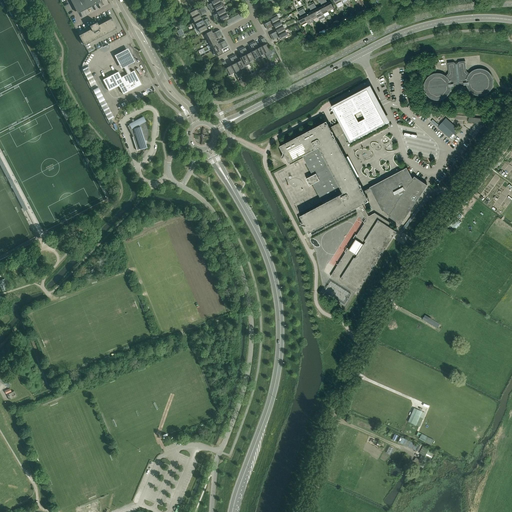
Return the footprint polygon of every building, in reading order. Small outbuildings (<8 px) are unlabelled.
[(99,0),(70,0),(78,13),(100,2),(99,0)] [(328,11),(322,0),(318,0),(322,6),(319,7),(323,14),(328,11)] [(325,0),(322,0),(328,11),(334,8),(330,2),(327,3),(325,0)] [(220,2),(209,8),(210,10),(215,8),(216,11),(223,7),(220,2)] [(317,9),(313,2),(310,3),(317,17),(323,14),(319,7),(317,9)] [(317,17),(310,3),(308,5),(311,12),(308,13),(312,20),(317,17)] [(205,10),(204,7),(197,11),(195,8),(189,11),(192,17),(205,10)] [(223,7),(216,11),(218,13),(213,16),(215,18),(226,13),(223,7)] [(302,8),(300,9),(307,22),(312,20),(308,13),(306,14),(302,8)] [(300,9),(297,10),(301,17),(298,19),(301,25),(307,22),(300,9)] [(205,10),(192,17),(194,22),(201,19),(200,16),(207,12),(205,10)] [(226,13),(215,18),(216,21),(220,19),(222,22),(225,20),(228,19),(229,18),(226,13)] [(271,20),(264,24),(266,27),(279,20),(276,14),(270,18),(271,20)] [(98,25),(97,22),(90,26),(91,29),(79,35),(84,45),(117,28),(112,18),(98,25)] [(201,19),(194,22),(197,27),(208,22),(207,19),(203,21),(201,19)] [(279,20),(266,27),(267,29),(274,26),(275,28),(282,25),(279,20)] [(208,22),(197,27),(200,33),(207,29),(205,27),(210,24),(208,22)] [(282,25),(275,28),(277,31),(270,35),(271,37),(285,30),(282,25)] [(219,30),(215,32),(213,33),(211,31),(204,34),(207,39),(221,32),(219,30)] [(285,30),(271,37),(273,40),(280,37),(281,39),(288,36),(285,30)] [(221,32),(207,39),(210,45),(217,41),(215,39),(222,35),(221,32)] [(270,50),(263,37),(260,38),(264,45),(261,46),(265,53),(270,50)] [(217,41),(210,45),(213,50),(227,43),(225,40),(218,44),(217,41)] [(258,48),(255,41),(252,42),(259,56),(265,53),(261,46),(258,48)] [(259,56),(252,42),(250,44),(253,51),(250,52),(254,59),(259,56)] [(227,43),(213,50),(216,56),(222,52),(221,49),(228,46),(227,43)] [(128,74),(132,72),(128,64),(135,60),(128,47),(115,53),(122,66),(124,66),(128,74)] [(248,53),(244,47),(242,48),(249,61),(254,59),(250,52),(248,53)] [(242,48),(239,49),(242,56),(240,58),(241,60),(243,64),(244,64),(249,61),(242,48)] [(238,61),(235,55),(232,56),(239,69),(245,66),(244,64),(243,64),(241,60),(238,61)] [(232,56),(229,57),(233,64),(230,65),(234,72),(239,69),(232,56)] [(228,67),(224,60),(221,62),(227,73),(228,75),(234,72),(230,65),(228,67)] [(463,85),(466,85),(467,88),(469,91),(471,93),(474,95),(477,95),(480,96),(483,95),(486,94),(489,92),(491,90),(492,87),(493,84),(493,80),(492,77),(491,75),(489,72),(486,70),(483,69),(480,68),(477,69),(474,70),(471,71),(469,73),(466,71),(465,61),(458,62),(456,64),(455,64),(453,62),(447,63),(448,73),(446,76),(443,74),(440,73),(437,73),(434,73),(431,74),(428,76),(426,79),(424,81),(423,85),(423,88),(424,91),(425,94),(427,96),(430,98),(433,100),(436,100),(439,100),(442,99),(445,98),(447,95),(449,93),(450,90),(451,87),(453,86),(453,85),(463,84),(463,85)] [(94,81),(89,66),(83,68),(88,83),(94,81)] [(119,86),(123,94),(142,85),(134,70),(132,72),(128,74),(121,77),(118,72),(103,80),(109,91),(119,86)] [(98,85),(93,87),(107,119),(112,117),(98,85)] [(323,123),(280,146),(283,152),(281,158),(285,156),(288,163),(302,156),(312,175),(309,177),(306,179),(307,182),(309,185),(312,184),(323,203),(300,216),(305,226),(309,233),(358,206),(366,220),(336,267),(330,276),(346,287),(348,283),(359,290),(372,269),(371,268),(372,265),(374,266),(381,255),(379,254),(381,252),(382,252),(396,231),(388,226),(390,223),(373,212),(368,215),(362,204),(365,202),(367,198),(335,138),(345,133),(350,143),(387,123),(367,86),(331,106),(339,123),(330,128),(328,124),(323,123)] [(140,149),(145,148),(147,147),(144,140),(147,141),(148,137),(148,133),(147,130),(146,126),(144,122),(145,121),(143,117),(129,124),(130,125),(128,126),(127,126),(135,141),(135,140),(137,139),(140,149)] [(469,117),(468,122),(476,123),(482,127),(484,124),(485,119),(469,117)] [(449,138),(453,133),(455,135),(459,131),(445,118),(437,127),(449,138)] [(481,127),(476,123),(468,133),(473,137),(481,127)] [(495,159),(491,164),(495,168),(499,163),(495,159)] [(2,161),(0,161),(0,164),(22,208),(25,206),(2,161)] [(406,168),(403,169),(400,171),(396,173),(395,172),(393,174),(393,175),(369,187),(382,211),(383,210),(388,214),(387,216),(400,224),(427,185),(414,176),(412,179),(412,178),(406,168)] [(461,222),(456,218),(450,225),(454,228),(455,227),(456,228),(461,222)] [(0,287),(2,292),(9,289),(5,278),(0,280),(0,287)] [(343,294),(340,299),(343,301),(342,303),(344,304),(350,294),(344,290),(342,294),(343,294)] [(422,319),(437,328),(440,324),(425,315),(422,319)] [(0,381),(3,384),(5,385),(12,377),(6,372),(5,374),(0,369),(0,381)] [(16,378),(9,384),(11,386),(18,381),(16,378)] [(7,394),(9,400),(17,396),(14,391),(7,394)] [(420,422),(418,421),(422,411),(414,408),(408,422),(416,425),(419,426),(420,422)] [(419,453),(422,454),(417,464),(423,467),(428,458),(430,459),(432,456),(433,456),(434,453),(423,447),(419,453)]
